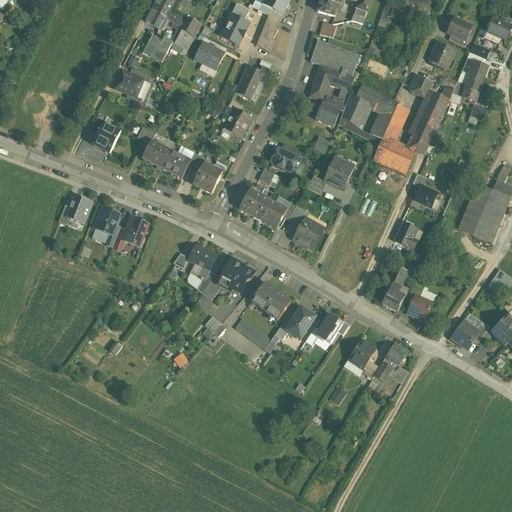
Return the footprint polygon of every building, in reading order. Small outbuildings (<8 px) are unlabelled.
[(74,101),(120,12),(97,0),(72,0),(32,80),(74,101)] [(157,0),(152,12),(165,19),(169,12),(175,0),(157,0)] [(181,0),(180,6),(188,8),(189,0),(181,0)] [(286,4),(279,0),(265,0),(262,7),(271,12),(281,18),(282,19),(289,5),(286,4)] [(321,0),(318,13),(334,18),(336,11),(341,13),(343,3),(339,1),(339,0),(321,0)] [(371,0),(360,0),(360,3),(352,22),(362,25),(371,0)] [(433,4),(422,0),(398,0),(394,9),(392,17),(393,17),(408,23),(412,12),(427,18),(433,4)] [(244,23),(249,12),(237,5),(231,16),(233,17),(244,23)] [(394,9),(385,6),(380,18),(391,22),(393,17),(392,17),(394,9)] [(165,19),(152,12),(146,22),(159,30),(165,19)] [(186,24),(169,12),(165,19),(182,31),(186,24)] [(281,18),(271,12),(268,17),(279,23),(281,18)] [(249,25),(244,23),(233,17),(222,38),(238,46),(241,39),(242,40),(246,32),(245,32),(249,25)] [(279,23),(268,17),(266,23),(276,28),(279,23)] [(391,22),(380,18),(377,26),(388,30),(391,22)] [(182,31),(182,32),(194,38),(201,26),(189,19),(186,24),(182,31)] [(511,28),(511,27),(494,19),(487,34),(500,39),(506,42),(511,28)] [(472,28),(454,20),(447,34),(451,36),(465,42),(466,42),(472,28)] [(276,28),(266,23),(265,24),(263,29),(275,35),(278,29),(276,28)] [(331,28),(321,26),(319,36),(329,38),(331,28)] [(179,30),(176,28),(170,41),(173,42),(179,30)] [(275,35),(263,29),(261,35),(272,41),(275,35)] [(194,38),(182,32),(175,45),(186,52),(194,38)] [(500,39),(487,34),(485,39),(497,45),(500,39)] [(272,41),(261,35),(259,41),(272,48),(275,42),(272,41)] [(465,42),(451,36),(449,41),(465,49),(468,43),(466,42),(465,42)] [(152,37),(148,45),(142,54),(161,65),(172,44),(164,39),(162,42),(152,37)] [(272,48),(259,41),(256,47),(268,53),(272,48)] [(359,56),(318,42),(310,63),(320,67),(333,71),(341,74),(352,78),(356,68),(355,68),(359,56)] [(225,56),(203,44),(194,61),(216,73),(225,56)] [(437,44),(429,63),(446,71),(451,59),(452,60),(456,52),(437,44)] [(490,53),(473,45),(462,71),(484,78),(488,68),(483,66),(485,60),(486,61),(490,53)] [(320,67),(309,98),(321,102),(323,98),(333,71),(320,67)] [(247,68),(244,74),(259,80),(258,82),(265,84),(270,72),(262,69),(261,70),(260,70),(258,73),(247,68)] [(149,77),(133,71),(130,76),(147,83),(149,77)] [(484,78),(462,71),(457,84),(453,92),(452,95),(476,103),(484,78)] [(130,76),(123,73),(116,90),(129,96),(140,100),(143,101),(150,85),(130,76)] [(457,84),(436,73),(432,82),(447,89),(453,92),(457,84)] [(259,80),(244,74),(236,94),(251,100),(258,82),(259,80)] [(352,78),(341,74),(336,88),(349,93),(355,79),(352,78)] [(431,83),(416,77),(410,93),(424,99),(431,83)] [(387,101),(371,93),(361,88),(355,100),(369,107),(381,114),(392,119),(397,107),(398,106),(393,103),(387,101)] [(453,92),(447,89),(442,98),(449,102),(452,95),(453,92)] [(442,98),(432,94),(407,147),(424,155),(449,102),(442,98)] [(129,96),(126,101),(137,106),(140,100),(129,96)] [(355,100),(350,97),(346,108),(343,114),(342,116),(340,121),(354,128),(359,131),(369,107),(355,100)] [(242,107),(232,102),(229,107),(234,110),(240,112),(242,107)] [(330,107),(323,105),(316,121),(333,128),(340,112),(343,114),(346,108),(332,103),(330,107)] [(488,111),(474,106),(470,118),(484,123),(488,111)] [(409,112),(397,107),(392,119),(385,135),(383,140),(394,145),(409,112)] [(240,112),(234,110),(223,131),(240,140),(252,119),(240,112)] [(108,118),(97,113),(92,123),(103,128),(104,125),(105,125),(108,118)] [(392,119),(381,114),(375,127),(378,132),(385,135),(392,119)] [(105,125),(104,125),(103,128),(93,147),(109,155),(121,133),(105,125)] [(143,130),(137,140),(144,144),(149,133),(143,130)] [(149,133),(144,144),(150,147),(151,144),(152,144),(156,137),(149,133)] [(318,137),(312,150),(324,155),(330,142),(318,137)] [(394,145),(383,140),(373,162),(406,177),(416,154),(394,145)] [(152,144),(151,144),(150,147),(143,161),(162,171),(171,153),(152,144)] [(301,154),(283,145),(281,150),(298,159),(301,154)] [(281,150),(277,149),(270,163),(277,166),(277,168),(283,171),(284,170),(291,174),(299,160),(298,159),(281,150)] [(191,162),(171,153),(162,171),(183,181),(190,166),(191,163),(191,162)] [(194,155),(191,162),(191,163),(190,166),(195,168),(200,158),(194,155)] [(335,161),(324,183),(327,185),(331,187),(332,185),(344,190),(354,170),(345,166),(348,160),(338,155),(336,161),(335,161)] [(200,158),(195,168),(200,172),(204,165),(206,161),(200,158)] [(223,174),(204,165),(200,172),(193,186),(212,196),(223,174)] [(510,172),(503,168),(500,174),(507,178),(510,172)] [(264,170),(258,182),(269,187),(274,175),(264,170)] [(507,178),(500,174),(496,180),(503,184),(507,178)] [(324,183),(314,178),(306,191),(319,197),(327,185),(324,183)] [(511,197),(511,188),(497,182),(493,191),(511,199),(511,197)] [(438,195),(421,187),(414,201),(431,209),(438,195)] [(269,201),(250,190),(239,210),(257,221),(269,201)] [(493,191),(473,237),(492,245),(511,199),(493,191)] [(83,202),(75,199),(71,209),(67,220),(70,221),(83,226),(92,204),(83,201),(83,202)] [(287,211),(269,201),(257,221),(276,232),(284,219),(288,212),(287,211)] [(291,205),(287,211),(288,212),(284,219),(289,221),(297,208),(291,205)] [(65,207),(59,224),(67,227),(70,221),(67,220),(71,209),(65,207)] [(112,212),(103,208),(95,231),(110,237),(111,237),(115,227),(120,216),(112,213),(112,212)] [(310,215),(297,208),(289,221),(301,229),(305,221),(306,221),(310,215)] [(141,223),(132,219),(127,231),(122,242),(123,242),(139,249),(148,226),(141,223)] [(306,221),(305,221),(301,229),(294,241),(311,251),(322,230),(306,221)] [(403,225),(394,244),(413,253),(418,243),(413,241),(418,232),(403,225)] [(111,237),(110,237),(106,247),(113,250),(121,229),(115,227),(111,237)] [(121,229),(113,250),(119,252),(123,242),(122,242),(127,231),(121,229)] [(217,256),(197,246),(189,262),(209,272),(217,256)] [(188,258),(181,255),(174,265),(182,268),(188,258)] [(232,291),(244,269),(245,268),(231,261),(221,279),(218,286),(221,288),(231,293),(232,291)] [(421,268),(407,262),(404,271),(408,273),(417,277),(421,268)] [(244,269),(232,291),(240,295),(246,284),(250,283),(253,277),(252,273),(244,269)] [(400,269),(393,286),(400,289),(403,282),(408,273),(404,271),(400,269)] [(497,270),(487,287),(501,295),(511,278),(497,270)] [(417,277),(408,273),(403,282),(413,286),(416,279),(417,277)] [(211,274),(205,282),(209,285),(215,277),(211,274)] [(216,276),(202,296),(211,303),(217,294),(221,288),(218,286),(221,279),(216,276)] [(426,284),(416,279),(413,286),(408,300),(413,303),(415,298),(419,299),(426,284)] [(291,303),(265,284),(251,303),(277,322),(291,303)] [(395,313),(406,292),(400,289),(393,286),(392,288),(387,297),(383,307),(395,313)] [(419,299),(415,298),(413,303),(408,315),(425,323),(433,305),(419,299)] [(288,334),(299,342),(315,318),(301,310),(291,326),(286,333),(288,334)] [(317,339),(329,347),(338,334),(344,324),(331,316),(320,332),(316,339),(317,339)] [(511,321),(508,317),(491,334),(505,348),(507,345),(511,340),(511,321)] [(214,335),(222,326),(213,318),(205,328),(214,335)] [(235,330),(270,354),(277,345),(242,321),(235,330)] [(275,338),(283,343),(288,334),(286,333),(291,326),(285,323),(275,338)] [(463,323),(452,340),(466,350),(473,341),(478,334),(475,332),(463,323)] [(338,334),(343,337),(349,327),(344,324),(338,334)] [(226,329),(222,326),(214,335),(218,339),(226,329)] [(487,332),(479,327),(475,332),(478,334),(473,341),(478,344),(487,332)] [(305,344),(312,348),(317,339),(316,339),(320,332),(315,329),(305,344)] [(377,351),(362,341),(349,361),(363,370),(364,371),(370,363),(377,351)] [(408,354),(394,346),(380,370),(374,378),(384,384),(387,378),(392,371),(396,373),(399,368),(408,354)] [(173,360),(179,369),(188,363),(182,354),(173,360)] [(374,378),(380,370),(370,363),(364,371),(363,370),(360,374),(372,382),(374,378)] [(408,374),(399,368),(396,373),(392,371),(387,378),(401,386),(408,374)] [(378,394),(384,384),(374,378),(372,382),(368,389),(378,394)] [(330,402),(337,406),(344,394),(338,390),(330,402)] [(319,409),(312,422),(319,426),(326,413),(319,409)]
